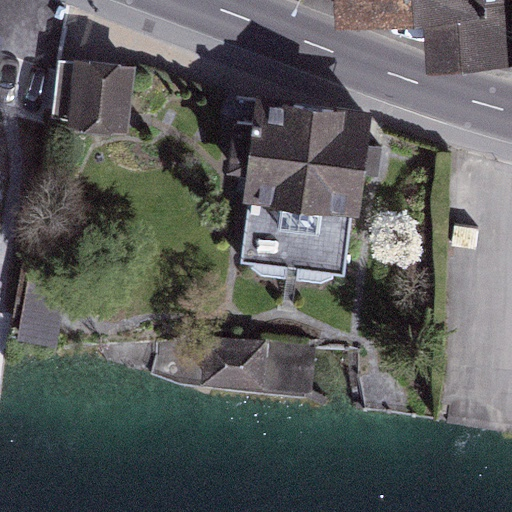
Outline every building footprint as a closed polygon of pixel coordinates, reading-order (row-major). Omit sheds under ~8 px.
[(511,55),(511,54),(508,0),(342,0),(344,16),(438,10),(441,60),(511,55)] [(123,124),(129,65),(59,58),(53,117),(123,124)] [(253,164),(240,258),(251,260),(250,265),(260,273),(285,276),(286,265),(297,266),(296,277),(321,280),(332,276),(331,271),(344,271),(357,171),(377,174),(381,146),(361,144),(365,114),(262,99),(259,115),(253,115),(252,121),(237,119),(233,162),(253,164)] [(29,280),(20,335),(47,340),(57,284),(29,280)] [(311,391),(314,341),(263,338),(262,341),(209,338),(206,376),(257,379),(256,387),(311,391)]
